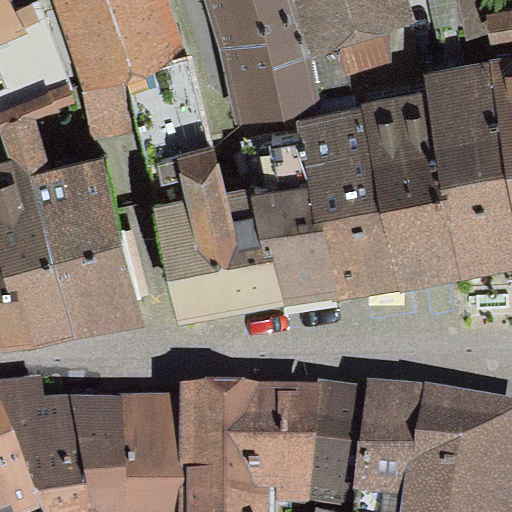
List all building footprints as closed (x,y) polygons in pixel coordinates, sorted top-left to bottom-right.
[(15,0),(0,0),(0,22),(22,13),(15,0)] [(141,0),(56,0),(83,80),(127,71),(164,62),(141,0)] [(223,0),(247,104),(311,90),(298,28),(287,0),(223,0)] [(394,0),(301,0),(312,33),(316,70),(388,50),(379,20),(398,11),(394,0)] [(435,0),(443,33),(490,22),(487,5),(485,0),(435,0)] [(0,108),(71,84),(40,4),(22,13),(0,22),(0,108)] [(184,60),(164,62),(127,71),(180,296),(278,281),(255,181),(220,187),(184,60)] [(511,61),(499,63),(511,155),(511,61)] [(511,155),(499,63),(428,76),(433,105),(462,251),(511,240),(511,155)] [(433,105),(369,115),(404,263),(462,251),(433,105)] [(369,115),(245,139),(255,181),(278,281),(404,263),(369,115)] [(108,171),(38,187),(71,310),(141,299),(108,171)] [(34,172),(0,179),(0,232),(23,324),(71,310),(38,187),(34,172)] [(0,326),(23,324),(0,232),(0,326)] [(28,385),(0,389),(0,427),(39,511),(38,511),(98,511),(78,427),(36,430),(28,385)] [(414,511),(426,414),(370,408),(368,417),(358,505),(356,511),(414,511)] [(190,412),(189,428),(190,511),(274,511),(274,495),(272,409),(190,412)] [(319,410),(272,409),(274,495),(275,503),(308,508),(310,496),(319,410)] [(368,417),(319,410),(310,496),(358,505),(368,417)] [(495,511),(510,430),(426,414),(414,511),(495,511)] [(0,427),(0,511),(38,511),(39,511),(0,427)] [(126,511),(119,428),(78,427),(98,511),(126,511)] [(190,511),(189,428),(119,428),(126,511),(190,511)]
